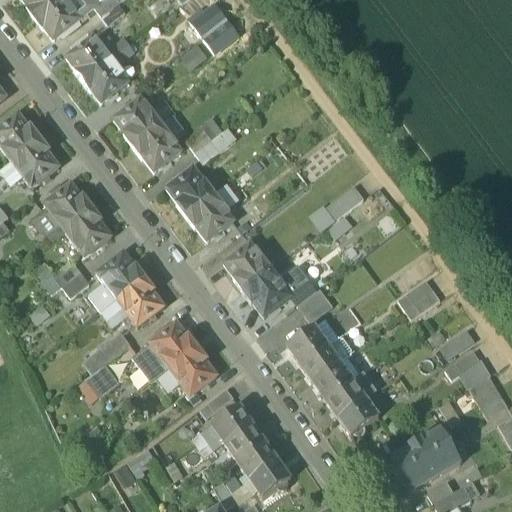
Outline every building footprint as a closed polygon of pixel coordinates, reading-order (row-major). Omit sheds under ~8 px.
[(33,22),(62,0),(61,0),(18,0),(27,10),(25,11),(33,22)] [(79,23),(78,22),(62,0),(33,22),(42,34),(43,32),(52,44),(79,23)] [(89,0),(62,0),(78,22),(96,9),(89,0)] [(89,0),(96,9),(108,0),(89,0)] [(93,12),(100,21),(120,6),(115,0),(108,0),(96,9),(93,12)] [(175,0),(182,8),(192,0),(175,0)] [(126,15),(120,6),(100,21),(107,29),(126,15)] [(189,6),(172,19),(178,27),(195,15),(189,6)] [(188,24),(202,42),(226,24),(215,10),(199,21),(197,17),(188,24)] [(237,39),(226,24),(202,42),(214,57),(237,39)] [(81,86),(110,63),(106,57),(92,40),(65,61),(74,73),(72,74),(81,86)] [(112,52),(106,57),(110,63),(129,49),(123,42),(114,48),(112,52)] [(207,62),(196,48),(179,61),(190,75),(207,62)] [(129,49),(110,63),(115,69),(121,64),(125,63),(135,58),(129,49)] [(125,82),(115,69),(110,63),(81,86),(89,96),(91,95),(100,107),(127,85),(125,82)] [(124,141),(132,151),(160,129),(141,104),(135,108),(132,104),(119,114),(123,118),(115,124),(126,139),(124,141)] [(0,130),(0,152),(10,165),(38,144),(29,132),(28,133),(17,118),(0,130)] [(160,129),(172,145),(186,135),(174,119),(160,129)] [(183,144),(187,149),(204,136),(211,145),(217,141),(223,137),(211,122),(183,144)] [(172,145),(160,129),(132,151),(141,163),(143,162),(155,177),(162,171),(165,175),(178,165),(175,162),(181,157),(172,145)] [(217,141),(225,151),(236,143),(228,132),(223,137),(217,141)] [(187,149),(194,158),(211,145),(204,136),(187,149)] [(225,151),(217,141),(211,145),(194,158),(202,169),(225,151)] [(48,156),(38,144),(10,165),(23,182),(30,193),(36,188),(39,193),(52,183),(49,179),(57,172),(46,157),(48,156)] [(23,182),(10,165),(0,172),(0,178),(10,192),(23,182)] [(177,210),(185,221),(213,199),(193,173),(187,178),(184,173),(171,183),(174,188),(167,194),(178,209),(177,210)] [(44,209),(47,213),(63,235),(92,213),(83,201),(81,203),(70,188),(62,195),(58,190),(45,200),(49,205),(44,209)] [(213,199),(226,216),(239,206),(226,189),(213,199)] [(325,213),(334,226),(363,204),(353,191),(325,213)] [(226,216),(213,199),(185,221),(194,233),(196,232),(207,247),(216,241),(219,245),(231,236),(228,232),(234,227),(226,216)] [(320,236),(334,226),(325,213),(323,210),(308,221),(320,236)] [(0,228),(3,226),(8,222),(0,211),(0,228)] [(50,245),(63,235),(47,213),(30,226),(40,239),(43,236),(50,245)] [(101,225),(92,213),(63,235),(84,262),(90,258),(92,261),(105,251),(103,247),(111,241),(99,226),(101,225)] [(344,220),(326,235),(335,245),(352,231),(344,220)] [(3,226),(0,228),(0,242),(10,235),(3,226)] [(234,284),(242,296),(270,274),(251,248),(245,253),(241,248),(228,258),(232,263),(224,268),(236,283),(234,284)] [(95,278),(103,289),(116,305),(145,283),(135,271),(134,272),(122,257),(95,278)] [(45,269),(34,277),(51,300),(61,291),(80,277),(71,266),(53,280),(45,269)] [(291,301),(270,274),(242,296),(252,308),(254,307),(265,321),(271,316),(275,320),(288,310),(285,305),(291,301)] [(80,277),(61,291),(70,303),(89,288),(80,277)] [(155,296),(145,283),(116,305),(128,321),(137,333),(165,311),(154,297),(155,296)] [(397,305),(404,315),(432,295),(426,285),(397,305)] [(100,317),(116,305),(103,289),(88,300),(100,317)] [(296,312),(303,320),(325,303),(319,294),(296,312)] [(439,305),(432,295),(404,315),(411,325),(439,305)] [(332,311),(325,303),(303,320),(309,328),(332,311)] [(116,305),(100,317),(100,318),(112,334),(128,321),(116,305)] [(50,319),(42,309),(28,319),(36,330),(50,319)] [(327,350),(338,342),(325,325),(314,332),(327,350)] [(149,348),(150,349),(169,374),(197,353),(188,341),(187,342),(176,327),(149,348)] [(286,352),(298,370),(327,350),(314,332),(286,352)] [(448,365),(474,346),(465,334),(439,353),(448,365)] [(82,367),(91,379),(105,369),(130,350),(121,337),(82,367)] [(338,342),(327,350),(339,368),(347,363),(351,360),(338,342)] [(155,385),(169,374),(150,349),(131,363),(151,389),(155,385)] [(311,388),(339,368),(327,350),(298,370),(311,388)] [(207,365),(197,353),(169,374),(182,391),(190,401),(196,396),(199,400),(212,390),(209,386),(217,381),(205,366),(207,365)] [(451,385),(460,379),(479,366),(480,365),(473,355),(444,375),(451,385)] [(352,386),(360,381),(347,363),(339,368),(352,386)] [(488,382),(479,366),(460,379),(468,394),(488,382)] [(352,386),(339,368),(311,388),(324,406),(352,386)] [(119,388),(105,369),(91,379),(86,383),(99,401),(100,402),(119,388)] [(169,374),(155,385),(168,402),(182,391),(169,374)] [(360,381),(352,386),(365,404),(374,397),(362,379),(360,381)] [(468,394),(487,424),(507,412),(488,382),(468,394)] [(88,408),(99,401),(86,383),(76,390),(88,408)] [(337,424),(365,404),(352,386),(324,406),(337,424)] [(207,408),(214,418),(233,403),(226,394),(207,408)] [(378,423),(365,404),(337,424),(350,443),(354,440),(358,442),(363,441),(365,437),(365,433),(378,423)] [(461,427),(449,405),(438,412),(450,433),(461,427)] [(199,414),(206,424),(214,418),(207,408),(199,414)] [(239,411),(211,431),(224,449),(252,429),(239,411)] [(511,421),(497,430),(511,456),(511,421)] [(224,449),(237,467),(265,447),(252,429),(224,449)] [(213,457),(224,449),(211,431),(200,439),(213,457)] [(389,466),(408,499),(460,468),(441,435),(420,447),(418,445),(408,451),(409,454),(389,466)] [(205,463),(213,457),(200,439),(192,445),(205,463)] [(237,467),(249,485),(278,465),(265,447),(237,467)] [(147,453),(127,466),(137,483),(144,479),(139,470),(153,462),(147,453)] [(174,465),(165,471),(174,486),(183,481),(174,465)] [(291,484),(278,465),(249,485),(257,497),(263,504),(278,493),(282,496),(287,494),(288,491),(287,487),(291,484)] [(125,468),(113,475),(123,492),(135,485),(125,468)] [(229,499),(235,508),(236,511),(250,502),(257,497),(249,485),(229,499)] [(461,492),(469,505),(480,499),(472,485),(461,492)] [(426,499),(432,509),(452,497),(446,486),(426,499)] [(212,494),(223,511),(228,511),(235,508),(229,499),(223,488),(212,494)] [(461,492),(452,497),(432,509),(433,511),(458,511),(469,506),(469,505),(461,492)] [(256,511),(250,502),(236,511),(237,511),(256,511)]
